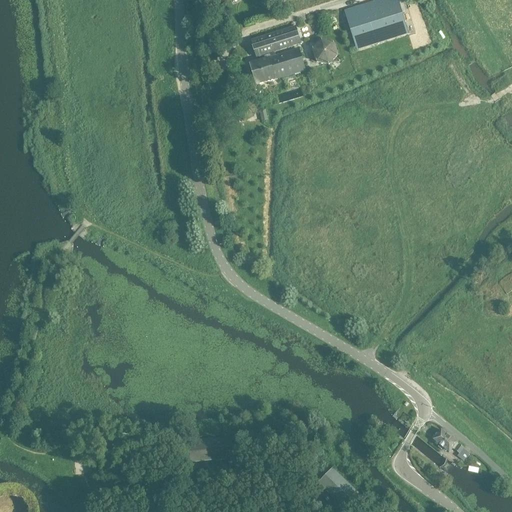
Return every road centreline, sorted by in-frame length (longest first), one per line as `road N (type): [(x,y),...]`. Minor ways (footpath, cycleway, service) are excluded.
road 1 (unclassified): [(424,412),(398,378),(249,292),(213,248),(178,0)]
road 2 (unclassified): [(456,511),(400,464),(424,412)]
